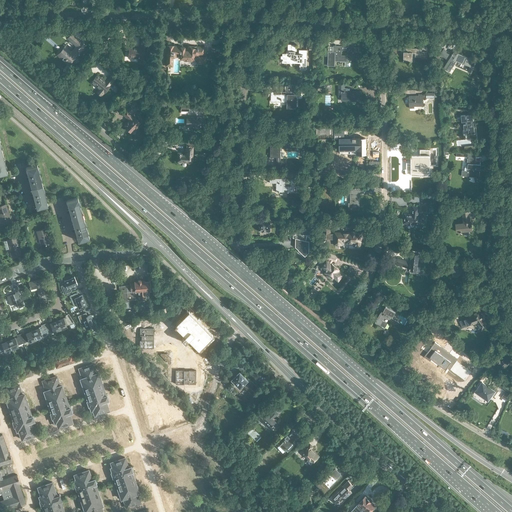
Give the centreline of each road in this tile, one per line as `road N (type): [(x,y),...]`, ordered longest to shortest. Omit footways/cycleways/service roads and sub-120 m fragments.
road 1 (motorway): [(0,80),(493,511)]
road 2 (residential): [(511,449),(430,401),(334,325),(362,290),(380,248),(383,23)]
road 3 (motorway): [(372,387),(0,63)]
road 4 (primary): [(447,511),(298,384),(154,241)]
road 5 (residential): [(236,248),(0,44)]
road 6 (residential): [(511,323),(489,275),(506,167),(490,27)]
road 7 (residential): [(0,10),(242,19)]
road 8 (residential): [(236,248),(242,19)]
road 9 (primary): [(154,241),(0,100)]
road 10 (motorway): [(511,509),(372,387)]
road 11 (motorway): [(511,480),(372,387)]
road 12 (residential): [(242,19),(383,23)]
